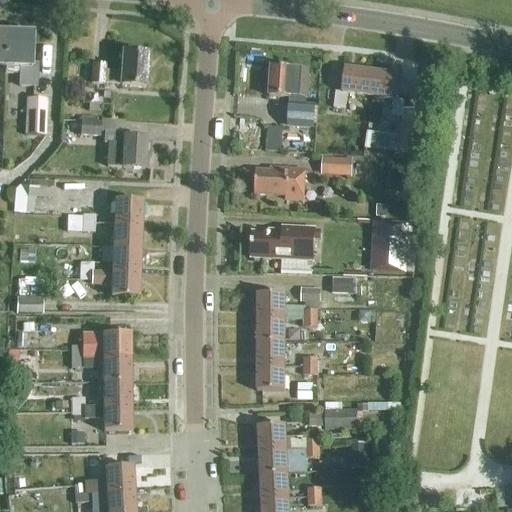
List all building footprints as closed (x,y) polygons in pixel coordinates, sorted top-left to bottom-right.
[(5,37),(4,69),(19,70),(19,88),(36,89),(37,66),(31,66),(32,38),(5,37)] [(145,90),(147,57),(122,55),(121,75),(103,74),(104,67),(91,66),(89,87),(102,88),(102,87),(145,90)] [(271,69),(269,98),(289,100),(288,120),(311,123),(312,108),(304,107),(304,101),(306,101),(308,73),(291,72),(291,71),(271,69)] [(373,74),(345,71),(342,94),(335,93),(333,110),(345,111),(347,96),(370,99),(373,74)] [(401,78),(373,74),(370,99),(392,102),(390,117),(402,119),(404,103),(398,102),(401,78)] [(45,139),(47,101),(26,100),(24,138),(45,139)] [(97,124),(81,123),(80,138),(99,139),(100,124),(97,124)] [(421,159),(426,127),(401,123),(399,139),(396,155),(421,159)] [(300,140),(287,139),(287,150),(312,151),(312,132),(301,132),(300,140)] [(121,169),(121,171),(144,172),(145,141),(129,140),(130,135),(103,134),(103,146),(108,146),(106,169),(121,169)] [(396,155),(399,139),(367,134),(364,150),(396,155)] [(324,159),(323,177),(350,178),(351,161),(324,159)] [(256,173),(254,197),(284,199),(284,202),(302,203),(305,173),(269,171),(269,174),(256,173)] [(34,200),(51,201),(52,184),(28,182),(28,183),(24,183),(15,191),(13,214),(32,216),(34,200)] [(114,227),(141,228),(142,204),(115,203),(114,227)] [(81,217),(81,226),(94,226),(95,218),(81,217)] [(81,234),(81,226),(81,219),(65,218),(65,234),(81,234)] [(371,274),(406,275),(406,274),(413,274),(415,238),(408,238),(409,225),(373,224),(371,274)] [(81,226),(81,235),(94,235),(94,226),(81,226)] [(141,228),(114,227),(113,236),(113,251),(140,252),(141,228)] [(252,235),(251,261),(281,262),(281,273),(312,274),(313,264),(314,264),(315,242),(320,242),(321,232),(316,232),(316,230),(282,228),(281,234),(271,234),(270,236),(252,235)] [(113,251),(112,274),(112,276),(139,277),(140,252),(113,251)] [(34,265),(34,254),(19,253),(18,265),(34,265)] [(78,283),(90,284),(90,274),(92,274),(93,266),(79,265),(78,283)] [(90,274),(90,284),(90,287),(107,288),(107,287),(111,287),(111,300),(138,301),(139,277),(112,276),(92,274),(90,274)] [(356,281),(333,281),(332,296),(356,296),(356,281)] [(258,297),(258,321),(285,321),(304,321),(318,321),(318,312),(319,312),(320,291),(301,290),(301,304),(305,304),(305,309),(285,308),(285,297),(258,297)] [(15,316),(42,317),(43,301),(16,301),(15,316)] [(258,321),(257,345),(285,346),(285,345),(285,340),(285,334),(285,321),(258,321)] [(304,321),(304,330),(318,330),(318,321),(304,321)] [(16,337),(16,350),(25,350),(25,337),(16,337)] [(129,337),(101,337),(101,361),(130,361),(129,337)] [(257,345),(257,370),(285,370),(285,357),(285,346),(257,345)] [(82,353),(69,353),(70,361),(82,361),(82,353)] [(82,370),(82,361),(70,361),(70,370),(82,370)] [(101,361),(102,385),(130,385),(130,361),(101,361)] [(304,370),(318,370),(317,361),(304,361),(304,370)] [(10,370),(10,384),(30,385),(31,371),(10,370)] [(257,370),(257,394),(285,394),(285,381),(285,370),(257,370)] [(304,370),(304,378),(318,378),(318,370),(304,370)] [(102,409),(102,410),(130,409),(130,385),(102,385),(102,409)] [(70,401),(70,410),(83,410),(83,401),(70,401)] [(326,405),(326,413),(324,413),(324,416),(308,416),(309,430),(324,429),(325,433),(357,433),(357,431),(363,431),(362,415),(368,415),(367,408),(357,408),(357,413),(350,413),(350,405),(326,405)] [(84,410),(84,421),(103,421),(103,434),(130,434),(130,409),(102,410),(102,409),(84,410)] [(299,439),(286,440),(286,428),(258,430),(259,454),(287,453),(287,452),(305,451),(305,452),(319,451),(319,442),(307,443),(306,436),(299,436),(299,439)] [(67,449),(78,449),(78,434),(67,434),(67,449)] [(374,467),(373,443),(353,444),(354,468),(374,467)] [(319,451),(305,452),(306,461),(320,460),(319,451)] [(287,453),(259,454),(260,478),(288,477),(287,453)] [(132,469),(105,471),(106,495),(133,494),(132,469)] [(288,477),(260,478),(262,502),(289,501),(288,477)] [(73,488),(73,497),(86,496),(86,487),(73,488)] [(320,491),(307,491),(308,500),(321,499),(320,491)] [(134,511),(133,494),(106,495),(107,508),(107,511),(134,511)] [(86,496),(73,497),(74,506),(86,505),(86,496)] [(308,509),(321,508),(321,499),(308,500),(308,509)] [(289,511),(289,501),(262,502),(262,511),(289,511)]
